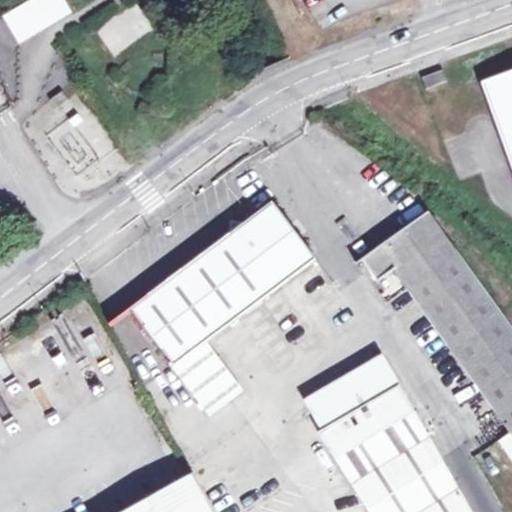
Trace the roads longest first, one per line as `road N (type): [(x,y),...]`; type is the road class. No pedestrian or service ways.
road 1 (unclassified): [(0,302),(268,102),(358,57),(511,2)]
road 2 (unknown): [(288,92),(374,331)]
